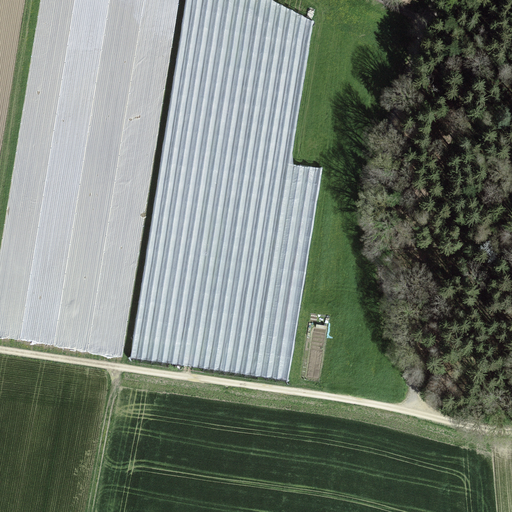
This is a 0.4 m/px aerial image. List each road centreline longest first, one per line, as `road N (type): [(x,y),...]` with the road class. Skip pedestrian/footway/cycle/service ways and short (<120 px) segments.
road 1 (track): [(421,412),(389,296),(376,203),(423,9),(401,0)]
road 2 (track): [(421,412),(0,348)]
